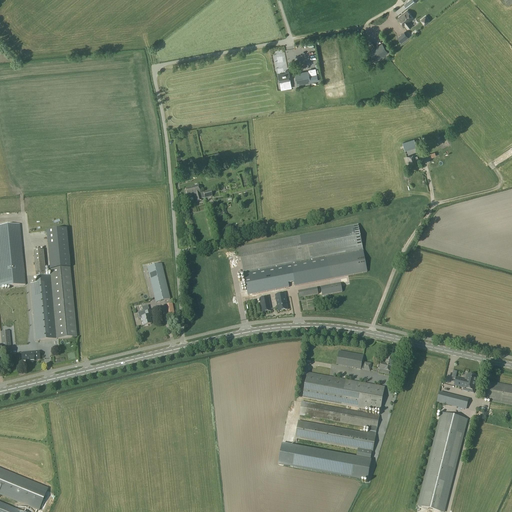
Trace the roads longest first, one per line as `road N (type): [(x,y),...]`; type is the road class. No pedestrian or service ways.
road 1 (residential): [(183,347),(155,70),(353,28)]
road 2 (secondary): [(511,366),(335,327),(268,329),(183,347)]
road 3 (secondary): [(183,347),(0,392)]
